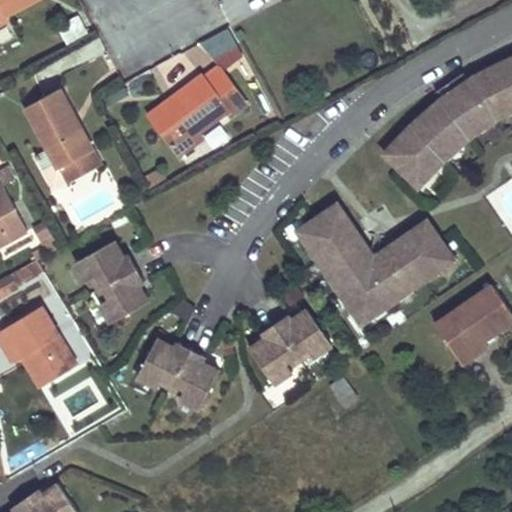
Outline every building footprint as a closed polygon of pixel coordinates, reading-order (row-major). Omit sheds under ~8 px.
[(0,0),(0,2),(1,6),(5,14),(31,0),(0,0)] [(0,24),(9,20),(5,14),(1,6),(0,2),(0,24)] [(417,125),(387,155),(416,183),(421,178),(429,185),(499,121),(511,113),(511,57),(496,63),(469,81),(466,77),(443,95),(447,100),(417,125)] [(227,112),(232,119),(249,106),(221,70),(204,81),(201,76),(177,94),(180,99),(171,106),(168,101),(149,114),(176,150),(200,133),(227,112)] [(58,167),(96,148),(62,86),(25,105),(48,148),(58,167)] [(180,99),(177,94),(168,101),(171,106),(180,99)] [(207,142),(200,133),(176,150),(183,159),(207,142)] [(58,167),(48,148),(34,155),(53,190),(67,183),(58,167)] [(58,167),(67,183),(104,164),(96,148),(58,167)] [(15,182),(8,169),(0,173),(0,184),(2,188),(0,189),(0,249),(29,234),(4,189),(15,182)] [(421,178),(416,183),(423,190),(429,185),(421,178)] [(339,203),(307,225),(312,234),(303,240),(312,254),(318,250),(349,296),(347,298),(352,304),(374,309),(431,270),(436,277),(449,268),(442,258),(452,252),(429,219),(376,256),(339,203)] [(312,234),(307,225),(297,232),(303,240),(312,234)] [(60,249),(70,243),(63,230),(53,236),(56,242),(60,249)] [(119,239),(80,260),(92,281),(97,277),(109,298),(104,300),(116,320),(152,300),(142,283),(149,279),(135,254),(129,258),(119,239)] [(60,249),(56,242),(44,248),(48,255),(60,249)] [(442,258),(449,268),(458,261),(452,252),(442,258)] [(38,261),(10,276),(17,287),(44,272),(38,261)] [(511,310),(493,284),(436,324),(460,357),(485,339),(511,320),(511,310)] [(374,309),(352,304),(361,318),(374,309)] [(79,366),(42,306),(0,332),(18,361),(23,358),(29,354),(48,385),(79,366)] [(273,335),(256,346),(280,381),(298,368),(296,364),(316,351),(318,354),(337,342),(313,307),(298,318),(294,312),(269,329),(273,335)] [(163,335),(142,373),(162,384),(164,378),(187,389),(184,395),(204,405),(225,366),(207,357),(210,351),(182,338),(180,343),(163,335)] [(485,339),(460,357),(464,362),(488,345),(485,339)] [(42,388),(48,385),(29,354),(23,358),(42,388)] [(341,372),(327,381),(344,406),(358,397),(341,372)] [(9,480),(3,450),(0,451),(0,481),(2,484),(9,480)] [(23,507),(15,511),(85,511),(64,479),(47,491),(44,485),(19,501),(23,507)]
